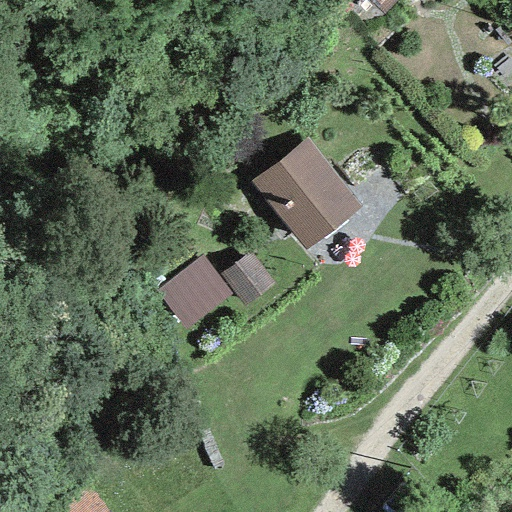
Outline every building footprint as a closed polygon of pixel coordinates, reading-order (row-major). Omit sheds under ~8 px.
[(366,0),(383,15),(395,0),(366,0)] [(305,252),(359,208),(303,138),(248,182),(305,252)] [(274,285),(248,252),(219,274),(245,307),(274,285)] [(201,257),(155,292),(184,330),(224,300),(230,295),(201,257)] [(107,511),(85,484),(50,511),(107,511)]
